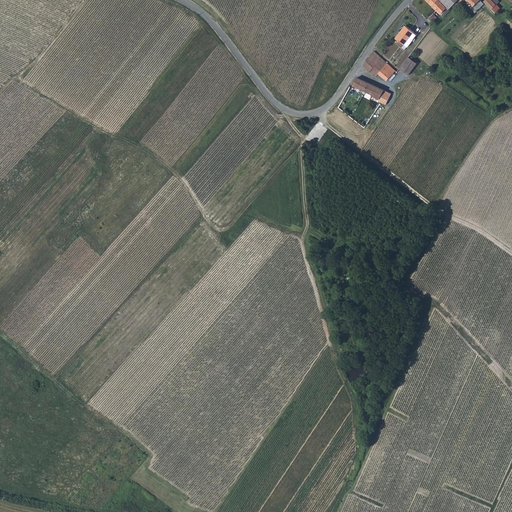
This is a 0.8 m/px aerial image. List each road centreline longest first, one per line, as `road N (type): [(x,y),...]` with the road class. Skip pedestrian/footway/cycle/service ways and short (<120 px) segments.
road 1 (track): [(286,113),(303,141),(301,247),(355,403),(354,450),(339,493)]
road 2 (unclassified): [(178,0),(213,23),(270,98),(300,117),(331,103),(409,0)]
road 3 (track): [(307,223),(437,305),(511,386)]
road 4 (track): [(433,205),(319,112)]
